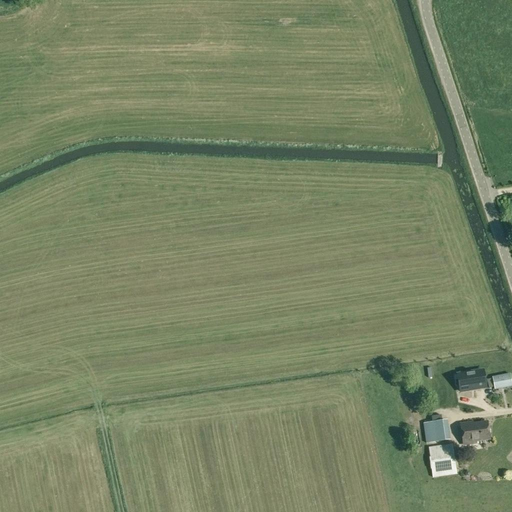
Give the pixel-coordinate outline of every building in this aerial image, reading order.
[(482,370),(457,374),(460,392),(485,388),(482,370)] [(486,388),(510,385),(509,372),(484,375),(486,388)] [(446,420),(423,424),(426,443),(449,440),(446,420)] [(473,424),(472,422),(460,424),(463,445),(476,443),(476,441),(489,439),(486,422),(473,424)] [(452,444),(428,447),(432,478),(456,474),(452,444)]
